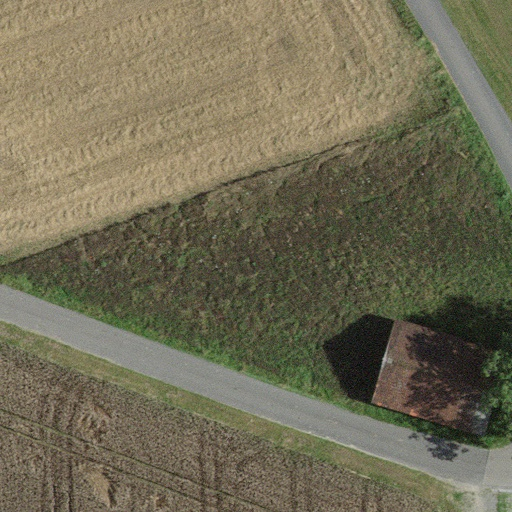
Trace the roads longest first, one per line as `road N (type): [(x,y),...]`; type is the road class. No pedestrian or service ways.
road 1 (unclassified): [(0,299),(334,425),(472,469),(511,470)]
road 2 (unclassified): [(421,0),(511,160)]
